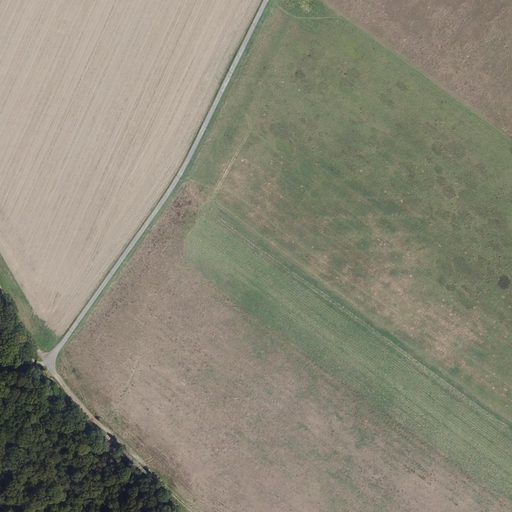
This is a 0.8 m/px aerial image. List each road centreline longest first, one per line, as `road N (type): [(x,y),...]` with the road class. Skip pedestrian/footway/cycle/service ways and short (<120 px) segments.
road 1 (track): [(45,363),(178,177),(266,0)]
road 2 (track): [(45,363),(136,474),(190,511)]
